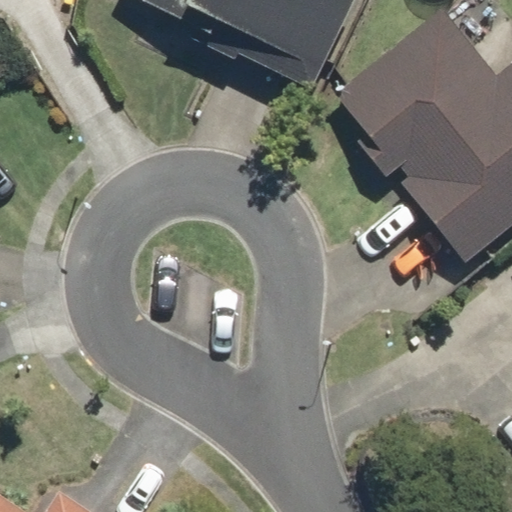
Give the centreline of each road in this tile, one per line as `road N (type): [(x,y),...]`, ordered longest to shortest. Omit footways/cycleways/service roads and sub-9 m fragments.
road 1 (residential): [(279,434),(143,360),(101,310),(98,258),(119,205),(179,184),(236,193),(273,229),(288,266)]
road 2 (residential): [(288,266),(279,434)]
